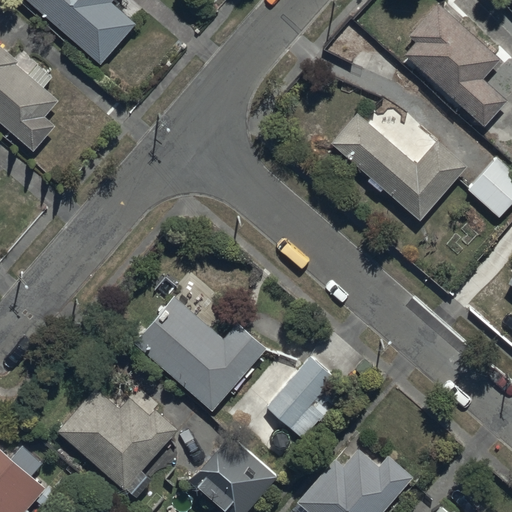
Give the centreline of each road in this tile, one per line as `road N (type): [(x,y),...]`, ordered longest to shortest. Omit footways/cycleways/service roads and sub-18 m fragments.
road 1 (residential): [(172,136),(511,423)]
road 2 (residential): [(172,136),(0,343)]
road 3 (residential): [(299,0),(172,136)]
